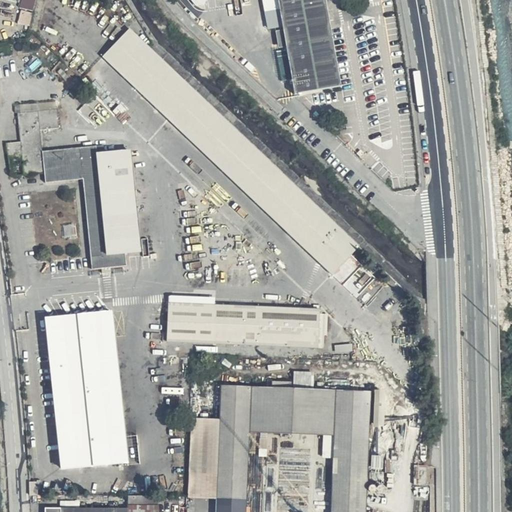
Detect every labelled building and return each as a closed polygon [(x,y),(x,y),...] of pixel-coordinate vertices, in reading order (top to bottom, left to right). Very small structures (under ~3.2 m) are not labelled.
[(36,0),(22,0),(21,8),(34,11),(36,0)] [(193,0),(195,1),(199,8),(205,8),(206,1),(205,0),(262,0),(263,11),(281,8),(294,92),(341,85),(326,0),(193,0)] [(358,244),(131,27),(102,55),(330,275),(358,244)] [(41,129),(59,127),(57,107),(17,112),(19,141),(6,142),(7,155),(22,154),(24,173),(43,172),(46,180),(84,178),(91,268),(127,265),(126,251),(140,250),(132,146),(98,148),(97,143),(43,148),(41,129)] [(168,300),(166,341),(324,347),(324,335),(329,334),(329,314),(321,313),(320,307),(215,302),(215,296),(168,294),(168,300)] [(127,434),(112,307),(46,314),(62,465),(141,462),(137,433),(127,434)] [(366,511),(371,389),(220,383),(220,419),(218,499),(217,511),(366,511)] [(218,499),(220,419),(193,417),(187,500),(218,499)] [(36,493),(36,481),(28,482),(29,493),(36,493)] [(127,506),(44,506),(44,511),(159,511),(157,495),(128,495),(127,506)]
